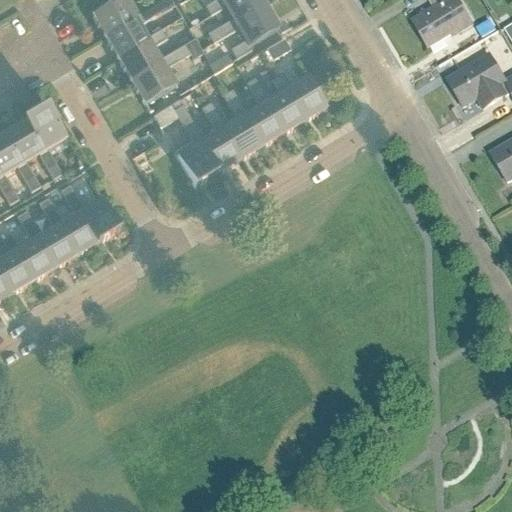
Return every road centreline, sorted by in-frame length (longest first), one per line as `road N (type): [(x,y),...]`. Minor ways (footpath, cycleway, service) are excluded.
road 1 (residential): [(160,250),(395,116)]
road 2 (residential): [(160,250),(44,48)]
road 3 (tertiary): [(511,308),(395,116)]
road 4 (residential): [(0,351),(160,250)]
road 5 (tertiary): [(395,116),(325,0)]
